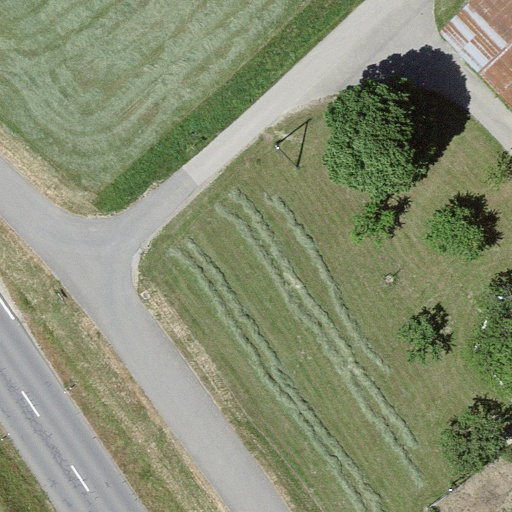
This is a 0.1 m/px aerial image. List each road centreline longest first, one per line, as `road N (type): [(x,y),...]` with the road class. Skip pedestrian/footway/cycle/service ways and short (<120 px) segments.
road 1 (tertiary): [(267,511),(102,273),(0,187)]
road 2 (track): [(102,273),(379,0)]
road 3 (tertiary): [(89,511),(0,382)]
